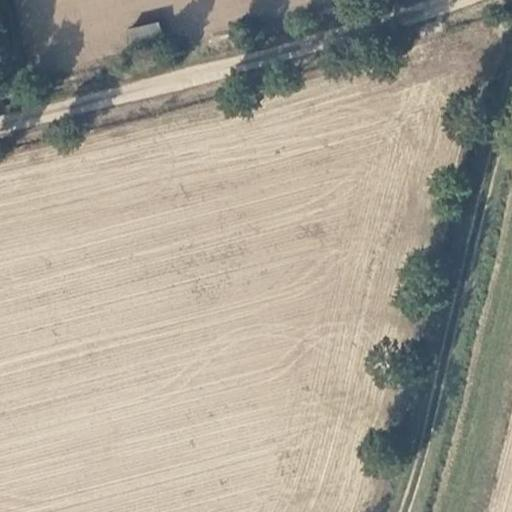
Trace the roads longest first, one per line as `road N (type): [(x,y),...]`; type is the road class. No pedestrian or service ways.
road 1 (track): [(0,125),(457,0)]
road 2 (track): [(511,76),(418,447),(393,511)]
